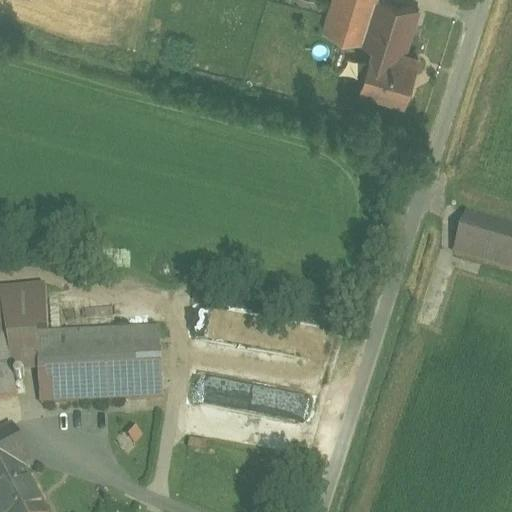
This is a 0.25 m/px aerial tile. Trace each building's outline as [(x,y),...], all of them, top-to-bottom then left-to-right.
[(419,9),(387,0),(333,0),(327,20),(324,31),(362,42),(362,44),(374,47),(374,46),(404,55),(419,9)] [(404,55),(374,46),(374,47),(361,89),(405,102),(419,59),(404,55)] [(511,229),(466,216),(454,254),(511,271),(511,229)] [(0,342),(7,341),(13,374),(40,372),(38,336),(48,335),(47,290),(0,293),(0,342)] [(122,320),(122,311),(95,311),(94,319),(122,320)] [(48,335),(38,336),(40,372),(41,406),(163,401),(160,331),(48,335)] [(7,341),(0,342),(0,400),(17,398),(13,374),(7,341)] [(12,427),(0,433),(0,472),(5,470),(3,465),(26,453),(12,427)] [(134,429),(126,438),(137,448),(145,440),(134,429)] [(204,445),(191,442),(187,455),(200,458),(204,445)] [(26,453),(3,465),(5,470),(0,472),(0,511),(46,511),(26,472),(33,468),(26,453)]
